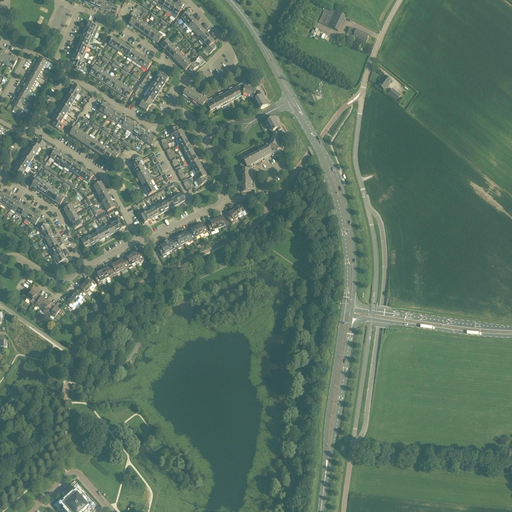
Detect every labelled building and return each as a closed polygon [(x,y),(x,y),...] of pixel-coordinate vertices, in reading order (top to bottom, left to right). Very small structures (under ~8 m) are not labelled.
[(97,0),(95,8),(100,10),(103,2),(104,0),(97,0)] [(160,0),(156,7),(161,10),(167,0),(160,0)] [(167,0),(161,10),(166,13),(172,4),(169,2),(170,0),(167,0)] [(172,4),(166,13),(170,16),(180,2),(178,1),(177,3),(176,3),(175,6),(172,4)] [(103,2),(100,10),(105,12),(108,4),(103,2)] [(180,2),(170,16),(175,19),(175,20),(177,18),(181,12),(182,11),(182,10),(180,9),(179,8),(180,6),(181,5),(182,3),(180,2)] [(108,4),(105,12),(110,14),(114,6),(108,4)] [(119,9),(114,6),(110,14),(116,17),(116,15),(118,16),(121,10),(119,9)] [(345,17),(329,10),(326,8),(319,23),(338,32),(345,17)] [(185,23),(192,17),(188,13),(187,13),(186,11),(183,14),(185,15),(181,18),(185,23)] [(195,21),(192,17),(185,23),(189,27),(195,21)] [(134,18),(131,21),(129,25),(134,28),(139,21),(134,18)] [(139,21),(134,28),(139,31),(143,24),(139,21)] [(199,26),(195,21),(189,27),(193,31),(199,26)] [(88,23),(86,29),(96,33),(99,27),(91,23),(90,24),(88,23)] [(143,24),(139,31),(143,35),(148,27),(143,24)] [(203,30),(199,26),(193,31),(196,36),(203,30)] [(148,27),(143,35),(148,38),(153,30),(148,27)] [(356,30),(350,28),(347,33),(353,36),(353,37),(366,42),(369,36),(356,30)] [(96,33),(86,29),(83,34),(94,39),(96,33)] [(153,30),(148,38),(153,41),(158,34),(153,30)] [(207,34),(203,30),(196,36),(200,40),(207,34)] [(94,39),(83,34),(81,39),(89,43),(92,44),(94,39)] [(158,34),(153,41),(158,44),(163,37),(158,34)] [(207,34),(200,40),(204,44),(211,39),(207,34)] [(113,48),(118,41),(113,38),(108,45),(113,48)] [(81,39),(79,44),(87,48),(89,43),(81,39)] [(204,44),(207,48),(208,49),(213,44),(214,43),(211,39),(204,44)] [(118,41),(113,48),(118,52),(123,44),(118,41)] [(165,51),(171,45),(167,41),(161,47),(165,51)] [(79,44),(76,50),(84,53),(87,48),(79,44)] [(128,48),(123,44),(118,52),(123,55),(128,48)] [(208,49),(207,48),(205,50),(208,53),(205,56),(207,57),(217,49),(213,44),(208,49)] [(171,45),(165,51),(169,55),(175,49),(171,45)] [(128,48),(123,55),(128,58),(132,51),(128,48)] [(179,53),(175,49),(169,55),(173,59),(179,53)] [(84,53),(76,50),(74,55),(82,58),(84,59),(86,54),(84,53)] [(132,51),(128,58),(132,61),(137,54),(132,51)] [(183,57),(179,53),(173,59),(177,63),(183,57)] [(137,54),(132,61),(137,64),(142,57),(137,54)] [(82,58),(74,55),(72,60),(73,61),(80,64),(80,63),(82,58)] [(12,59),(7,56),(3,64),(8,67),(12,59)] [(147,60),(142,57),(137,64),(142,68),(147,60)] [(183,57),(177,63),(181,67),(187,61),(183,57)] [(12,59),(8,67),(13,69),(17,62),(12,59)] [(38,64),(45,68),(48,63),(40,59),(38,64)] [(152,64),(147,60),(142,68),(147,71),(152,64)] [(73,61),(74,61),(71,66),(74,67),(73,69),(79,72),(80,70),(83,72),(86,66),(83,65),(80,63),(80,64),(73,61)] [(187,61),(181,67),(185,72),(187,70),(186,70),(191,65),(187,61)] [(191,65),(186,70),(187,70),(191,74),(200,65),(198,63),(196,66),(193,63),(191,65)] [(38,64),(35,69),(43,73),(45,68),(38,64)] [(94,77),(100,69),(95,66),(89,74),(94,77)] [(35,69),(32,73),(40,78),(43,73),(35,69)] [(100,69),(94,77),(99,81),(104,72),(100,69)] [(159,72),(156,77),(166,83),(169,79),(168,78),(169,77),(163,71),(161,74),(159,72)] [(104,72),(99,81),(104,84),(109,76),(104,72)] [(40,78),(32,73),(30,78),(37,82),(40,78)] [(114,79),(109,76),(104,84),(108,87),(114,79)] [(156,77),(153,82),(162,88),(166,83),(156,77)] [(391,81),(385,77),(378,85),(384,90),(391,81)] [(37,82),(30,78),(27,83),(35,87),(37,82)] [(119,82),(114,79),(108,87),(113,90),(119,82)] [(119,82),(113,90),(118,93),(123,85),(119,82)] [(153,82),(150,87),(152,88),(159,93),(162,88),(153,82)] [(35,87),(27,83),(25,88),(32,92),(35,87)] [(245,84),(242,96),(253,100),(253,99),(257,88),(255,87),(254,90),(246,88),(247,85),(245,84)] [(128,88),(123,85),(118,93),(123,96),(128,88)] [(71,91),(78,95),(81,90),(74,86),(71,91)] [(32,92),(25,88),(22,92),(30,97),(32,92)] [(133,92),(128,88),(123,96),(128,100),(133,92)] [(159,93),(152,88),(149,93),(156,98),(159,93)] [(187,88),(186,90),(182,96),(201,109),(205,104),(206,105),(208,102),(203,99),(204,96),(202,95),(200,97),(193,92),(195,90),(192,88),(191,91),(187,88)] [(208,102),(206,105),(211,114),(241,97),(241,96),(238,91),(237,89),(233,91),(232,88),(229,90),(230,92),(223,96),(222,94),(219,95),(220,98),(213,102),(212,99),(209,101),(210,103),(209,104),(208,102)] [(259,88),(257,88),(253,99),(255,100),(259,97),(258,95),(262,93),(259,88)] [(400,96),(392,90),(388,94),(397,101),(400,96)] [(78,95),(71,91),(68,96),(75,100),(78,95)] [(22,92),(19,97),(27,101),(30,97),(22,92)] [(156,98),(149,93),(146,98),(153,102),(156,98)] [(68,96),(65,100),(72,105),(75,100),(68,96)] [(262,96),(259,97),(255,100),(260,110),(267,107),(267,106),(270,105),(269,104),(267,105),(262,96)] [(19,97),(17,102),(24,106),(27,101),(19,97)] [(146,98),(142,102),(150,107),(153,102),(146,98)] [(65,100),(62,105),(69,110),(72,105),(65,100)] [(142,102),(140,101),(136,106),(146,112),(150,107),(142,102)] [(15,108),(13,111),(20,115),(21,113),(23,114),(26,107),(24,106),(17,102),(14,107),(15,108)] [(103,104),(98,113),(102,116),(103,115),(108,107),(103,104)] [(69,110),(62,105),(59,110),(66,115),(69,110)] [(113,110),(108,107),(103,115),(108,118),(113,110)] [(66,115),(59,110),(56,115),(63,120),(66,115)] [(108,118),(107,119),(112,123),(113,121),(118,113),(113,110),(108,118)] [(122,117),(118,113),(113,121),(118,124),(122,117)] [(63,120),(56,115),(53,120),(54,121),(60,124),(63,120)] [(127,120),(122,117),(118,124),(122,127),(127,120)] [(268,122),(267,122),(273,133),(277,130),(280,129),(275,120),(277,119),(277,117),(274,118),(268,122)] [(127,120),(122,127),(121,129),(126,132),(127,130),(132,123),(127,120)] [(54,121),(51,126),(62,133),(64,131),(61,129),(63,126),(60,124),(54,121)] [(132,123),(127,130),(132,134),(137,126),(132,123)] [(137,126),(132,134),(131,135),(135,139),(137,137),(142,129),(137,126)] [(180,132),(177,127),(168,132),(171,137),(174,136),(174,135),(180,132)] [(74,138),(79,131),(74,128),(69,135),(74,138)] [(142,129),(137,137),(141,140),(146,133),(142,129)] [(84,134),(79,131),(74,138),(79,142),(84,134)] [(181,131),(180,132),(174,135),(174,136),(177,140),(184,136),(181,131)] [(146,133),(141,140),(146,143),(151,136),(146,133)] [(89,138),(84,134),(79,142),(84,145),(89,138)] [(272,134),(270,140),(269,146),(281,149),(281,147),(279,146),(281,139),(283,139),(284,138),(272,134)] [(151,136),(146,143),(151,146),(156,139),(151,136)] [(184,136),(177,140),(179,145),(187,141),(184,136)] [(89,138),(84,145),(89,148),(93,141),(89,138)] [(38,139),(35,144),(40,148),(43,150),(45,147),(48,149),(49,147),(38,139)] [(93,141),(89,148),(93,151),(98,144),(93,141)] [(187,141),(179,145),(177,146),(180,151),(182,150),(190,146),(187,141)] [(33,143),(30,148),(37,153),(40,148),(35,144),(33,143)] [(98,144),(93,151),(98,154),(103,147),(98,144)] [(183,157),(185,155),(192,151),(190,146),(182,150),(180,151),(183,157)] [(268,146),(252,154),(242,159),(247,168),(249,167),(251,166),(252,168),(255,167),(253,164),(257,162),(261,160),(262,163),(265,161),(263,159),(271,155),(272,157),(273,157),(272,154),(271,152),(268,146)] [(281,149),(269,146),(268,146),(271,152),(273,150),(274,153),(275,154),(280,152),(281,149)] [(103,147),(98,154),(103,157),(108,150),(103,147)] [(30,148),(27,153),(34,158),(37,153),(30,148)] [(108,150),(103,157),(108,161),(109,159),(112,153),(108,150)] [(112,153),(109,159),(114,162),(121,151),(119,150),(117,153),(114,151),(112,153)] [(55,161),(60,154),(55,151),(50,158),(55,161)] [(185,155),(183,157),(182,157),(185,162),(195,156),(192,151),(185,155)] [(27,153),(23,157),(31,162),(34,158),(27,153)] [(60,154),(55,161),(54,163),(59,166),(65,157),(60,154)] [(135,160),(136,163),(131,166),(134,171),(142,167),(139,162),(143,160),(139,158),(137,156),(136,156),(135,156),(135,157),(134,157),(134,158),(135,160)] [(198,161),(195,156),(185,162),(188,167),(190,165),(198,161)] [(31,162),(23,157),(20,162),(28,167),(31,162)] [(69,160),(65,157),(59,166),(64,169),(65,168),(64,168),(69,160)] [(74,163),(69,160),(64,168),(65,168),(69,171),(74,163)] [(201,166),(198,161),(190,165),(193,170),(201,166)] [(28,167),(20,162),(17,167),(24,172),(28,167)] [(74,163),(69,171),(74,174),(79,167),(74,163)] [(201,166),(193,170),(196,175),(203,171),(201,166)] [(24,172),(17,167),(14,172),(21,177),(24,172)] [(83,170),(79,167),(74,174),(79,177),(83,170)] [(145,172),(142,167),(134,171),(137,176),(145,172)] [(249,167),(247,168),(247,170),(246,170),(241,170),(241,193),(246,193),(251,193),(251,189),(253,189),(253,186),(251,186),(251,178),(253,177),(253,174),(250,174),(250,170),(250,169),(249,167)] [(88,173),(83,170),(79,177),(83,180),(88,173)] [(148,170),(145,172),(137,176),(140,181),(150,175),(148,170)] [(196,175),(194,177),(195,180),(196,181),(196,182),(200,180),(204,177),(205,178),(206,177),(206,176),(203,171),(200,173),(196,175)] [(88,173),(83,180),(90,185),(96,179),(93,177),(93,176),(88,173)] [(150,175),(140,181),(143,186),(150,182),(153,180),(150,175)] [(36,180),(31,187),(36,190),(42,180),(37,177),(36,180)] [(196,182),(196,181),(196,182),(199,187),(207,182),(205,178),(204,177),(200,180),(196,182)] [(42,180),(36,190),(40,193),(47,184),(42,180)] [(153,187),(150,182),(143,186),(145,191),(153,187)] [(96,192),(104,188),(101,183),(93,187),(96,192)] [(52,187),(47,184),(40,193),(45,196),(50,189),(52,187)] [(156,192),(153,187),(145,191),(148,196),(156,192)] [(107,193),(104,188),(96,192),(99,197),(107,193)] [(50,189),(45,196),(50,200),(56,190),(54,189),(53,191),(50,189)] [(56,190),(50,200),(55,203),(60,195),(57,194),(59,192),(56,190)] [(0,204),(1,205),(10,192),(8,191),(6,193),(5,195),(2,193),(1,194),(0,192),(0,204)] [(10,192),(1,205),(5,209),(11,200),(9,198),(10,196),(12,193),(10,192)] [(107,193),(99,197),(102,202),(109,198),(107,193)] [(183,193),(175,197),(179,205),(185,202),(184,201),(186,200),(183,193)] [(64,199),(60,195),(55,203),(60,206),(61,205),(63,206),(66,203),(69,200),(65,197),(64,199)] [(179,205),(175,197),(175,196),(172,197),(171,196),(169,197),(170,200),(174,208),(179,205)] [(14,201),(11,200),(5,209),(10,212),(11,210),(19,198),(17,197),(16,200),(15,199),(14,201)] [(21,199),(19,198),(11,210),(16,213),(21,206),(18,204),(20,202),(19,202),(21,199)] [(109,198),(102,202),(104,207),(112,203),(109,198)] [(174,208),(170,200),(165,203),(169,210),(174,208)] [(16,213),(15,215),(20,218),(21,216),(29,204),(27,203),(25,206),(24,208),(21,206),(16,213)] [(115,208),(112,203),(104,207),(107,212),(115,208)] [(165,203),(160,205),(164,213),(169,210),(165,203)] [(31,206),(29,204),(21,216),(25,219),(30,212),(28,210),(29,208),(31,206)] [(236,207),(232,211),(238,218),(239,219),(239,218),(242,215),(242,216),(246,213),(238,204),(235,207),(236,207)] [(66,215),(74,211),(71,205),(68,207),(65,209),(63,210),(66,215)] [(164,213),(160,205),(155,208),(159,216),(164,213)] [(144,211),(145,214),(149,221),(154,219),(150,211),(149,208),(144,211)] [(159,216),(155,208),(150,211),(154,219),(159,216)] [(35,215),(30,223),(35,226),(36,224),(39,226),(42,221),(40,219),(37,217),(39,215),(38,215),(40,212),(38,211),(36,214),(35,215)] [(77,216),(74,211),(66,215),(69,220),(77,216)] [(238,218),(232,211),(228,214),(227,214),(225,216),(233,225),(236,222),(235,221),(238,218)] [(25,219),(26,220),(24,221),(29,225),(30,223),(35,215),(30,212),(25,219)] [(149,221),(145,214),(140,216),(144,224),(149,221)] [(77,216),(69,220),(72,225),(79,221),(77,216)] [(220,218),(215,220),(218,229),(218,231),(219,230),(219,229),(222,228),(223,229),(224,229),(225,230),(227,229),(227,228),(230,227),(227,222),(225,223),(223,217),(220,218)] [(126,228),(121,220),(120,218),(115,220),(116,223),(120,231),(126,228)] [(218,229),(215,220),(210,222),(210,221),(207,222),(210,233),(215,232),(214,231),(218,229)] [(39,226),(36,229),(38,232),(40,235),(42,234),(50,230),(47,225),(46,225),(45,223),(42,221),(39,226)] [(79,221),(72,225),(74,230),(82,226),(79,221)] [(116,223),(111,226),(115,233),(120,231),(116,223)] [(200,225),(195,228),(200,236),(199,236),(200,237),(201,237),(200,236),(203,234),(204,235),(208,233),(202,223),(199,224),(200,225)] [(115,233),(111,226),(106,228),(110,236),(115,233)] [(110,236),(106,228),(101,231),(106,239),(110,236)] [(200,236),(195,228),(190,230),(187,231),(193,241),(196,239),(196,238),(199,236),(200,236)] [(52,235),(50,230),(42,234),(45,239),(52,235)] [(101,231),(96,234),(100,242),(106,239),(101,231)] [(185,233),(180,236),(185,244),(184,245),(185,246),(186,245),(185,244),(188,242),(189,243),(193,241),(187,231),(184,233),(185,233)] [(43,240),(46,245),(48,244),(55,240),(54,237),(55,237),(56,236),(54,234),(52,235),(45,239),(43,240)] [(96,234),(91,237),(95,244),(100,242),(96,234)] [(185,244),(180,236),(175,238),(172,239),(178,249),(181,247),(181,246),(184,245),(185,244)] [(95,244),(91,237),(86,239),(91,247),(95,244)] [(86,239),(81,242),(79,243),(83,250),(84,249),(85,250),(91,247),(86,239)] [(178,249),(172,239),(169,241),(170,241),(165,244),(170,252),(169,253),(170,254),(171,253),(170,252),(173,250),(174,251),(178,249)] [(48,244),(46,245),(45,246),(48,251),(50,249),(58,245),(60,244),(63,242),(62,240),(59,242),(57,243),(55,240),(48,244)] [(158,249),(159,251),(163,258),(166,256),(166,255),(169,253),(170,252),(165,244),(160,247),(160,246),(157,247),(158,249)] [(61,250),(58,245),(50,249),(53,254),(61,250)] [(63,255),(61,250),(53,254),(56,259),(63,255)] [(136,265),(137,264),(136,263),(139,261),(140,263),(144,261),(138,250),(135,252),(136,253),(131,255),(135,264),(136,265)] [(63,255),(56,259),(54,261),(55,264),(57,269),(67,263),(66,261),(66,260),(63,255)] [(126,257),(123,258),(129,269),(132,267),(132,266),(135,264),(131,255),(126,258),(126,257)] [(129,269),(123,258),(120,260),(121,261),(116,263),(120,272),(121,273),(122,273),(121,271),(124,270),(125,271),(129,269)] [(111,265),(108,267),(114,277),(117,275),(117,274),(120,272),(116,263),(111,266),(111,265)] [(106,269),(101,271),(106,280),(105,280),(106,281),(107,281),(106,280),(109,278),(110,279),(114,277),(108,267),(105,268),(106,269)] [(106,280),(101,271),(96,274),(96,273),(93,275),(99,285),(102,283),(102,282),(105,280),(106,280)] [(87,281),(83,285),(90,291),(90,292),(91,293),(91,292),(90,291),(93,288),(94,289),(97,286),(88,278),(86,280),(87,281)] [(90,291),(83,285),(79,289),(79,288),(77,290),(85,299),(88,295),(87,295),(90,292),(90,291)] [(85,299),(77,290),(74,293),(75,293),(71,297),(78,304),(79,305),(80,304),(79,303),(81,301),(82,302),(85,299)] [(32,291),(29,296),(27,295),(23,301),(25,302),(27,299),(30,301),(30,303),(33,305),(40,295),(37,294),(32,291)] [(33,305),(32,306),(33,306),(33,305),(36,307),(37,306),(41,309),(46,301),(42,298),(42,297),(40,295),(33,305)] [(65,303),(66,304),(64,306),(68,311),(70,308),(73,311),(76,308),(75,307),(78,304),(71,297),(68,301),(67,301),(65,303)] [(46,301),(41,309),(44,311),(43,312),(47,315),(54,305),(51,303),(50,304),(46,301)] [(56,307),(54,305),(47,315),(50,317),(51,316),(55,319),(58,314),(62,317),(64,314),(60,311),(56,308),(56,307)] [(93,511),(99,507),(77,483),(53,505),(59,511),(93,511)]
